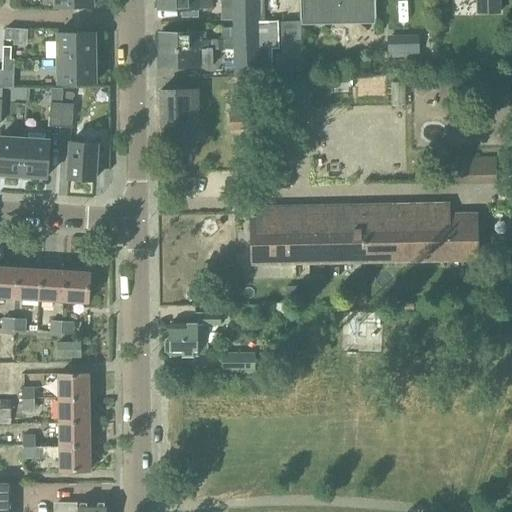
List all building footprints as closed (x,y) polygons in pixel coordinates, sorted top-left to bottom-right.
[(210,2),(210,0),(158,0),(158,10),(211,10),(210,2)] [(220,0),(221,9),(232,9),(232,22),(256,21),(255,0),(220,0)] [(374,0),(299,0),(299,20),(375,18),(374,0)] [(499,0),(477,0),(478,8),(500,8),(499,0)] [(232,49),(259,49),(259,21),(256,21),(232,22),(232,49)] [(273,21),(259,21),(259,49),(259,77),(272,77),(272,49),(279,49),(278,21),(273,21)] [(274,55),(274,73),(300,72),(299,21),(279,22),(280,55),(274,55)] [(57,33),(57,59),(94,58),(94,33),(57,33)] [(159,51),(211,50),(223,50),(223,41),(205,41),(205,34),(159,34),(159,51)] [(2,59),(10,60),(11,47),(2,47),(2,59)] [(259,49),(232,49),(232,77),(259,77),(259,49)] [(211,50),(159,51),(160,68),(211,67),(211,50)] [(94,84),(94,58),(57,59),(58,84),(94,84)] [(10,60),(2,59),(1,71),(10,72),(10,60)] [(450,85),(450,100),(462,99),(461,84),(450,85)] [(196,91),(160,92),(160,127),(202,126),(201,108),(196,108),(196,91)] [(236,99),(236,116),(229,116),(230,133),(258,132),(256,98),(236,99)] [(60,128),(61,104),(50,103),(48,127),(60,128)] [(61,104),(60,128),(71,129),(73,105),(61,104)] [(0,174),(21,176),(24,140),(0,138),(0,174)] [(49,141),(24,140),(21,176),(46,178),(49,141)] [(70,142),(67,179),(94,181),(96,144),(70,142)] [(288,172),(277,172),(277,190),(288,190),(288,172)] [(250,264),(478,258),(476,214),(448,215),(448,204),(256,209),(256,219),(250,219),(250,264)] [(0,297),(15,298),(17,269),(0,268),(0,297)] [(17,269),(15,298),(39,300),(40,271),(17,269)] [(64,272),(40,271),(39,300),(63,301),(64,272)] [(64,272),(63,301),(87,303),(88,274),(64,272)] [(196,325),(169,326),(169,340),(165,344),(164,344),(164,353),(165,353),(169,356),(170,357),(197,357),(197,356),(206,356),(205,326),(219,326),(219,315),(196,315),(196,325)] [(14,319),(2,318),(0,317),(0,330),(13,331),(14,319)] [(26,319),(14,319),(13,331),(25,332),(26,319)] [(73,335),(73,322),(50,321),(49,333),(73,335)] [(80,344),(56,344),(57,358),(80,357),(80,344)] [(272,353),(259,353),(259,371),(272,371),(272,353)] [(222,355),(222,372),(253,372),(253,354),(222,355)] [(58,400),(58,401),(88,400),(88,375),(58,375),(58,389),(49,389),(49,399),(58,400)] [(34,387),(21,388),(21,400),(34,400),(34,387)] [(0,418),(11,419),(10,401),(0,400),(0,418)] [(34,400),(21,400),(21,411),(33,411),(34,400)] [(88,424),(88,400),(58,401),(58,424),(88,424)] [(88,424),(58,424),(58,437),(58,448),(88,448),(88,424)] [(34,448),(34,437),(22,438),(22,448),(34,448)] [(89,472),(88,448),(58,448),(34,448),(22,448),(22,459),(34,460),(58,459),(58,472),(89,472)] [(0,511),(12,511),(13,483),(0,483),(0,511)] [(104,511),(104,503),(77,503),(77,502),(53,502),(53,511),(104,511)]
